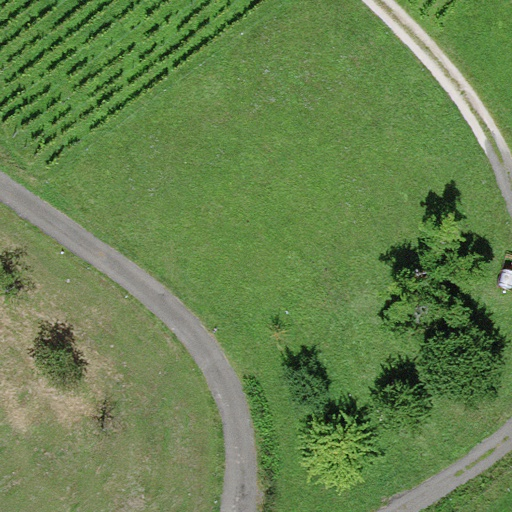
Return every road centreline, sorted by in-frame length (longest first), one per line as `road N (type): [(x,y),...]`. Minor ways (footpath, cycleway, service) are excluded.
road 1 (track): [(0,184),(141,290),(192,352),(222,403),(234,511)]
road 2 (track): [(369,0),(441,71),(510,191)]
road 3 (track): [(412,511),(491,465),(511,443)]
